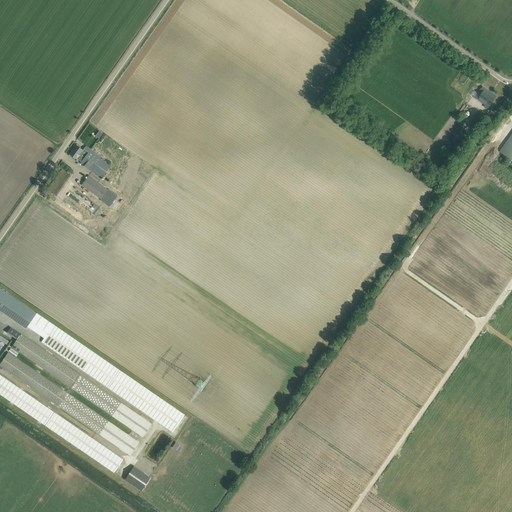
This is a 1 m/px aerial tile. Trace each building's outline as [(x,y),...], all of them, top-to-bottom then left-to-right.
[(482,86),(474,97),(485,105),(484,106),(488,109),(497,96),(482,86)] [(476,117),(472,122),(473,123),(479,128),(483,122),(482,122),(485,117),(484,116),(485,113),(483,111),(477,118),(476,117)] [(459,119),(464,123),(469,117),(463,112),(459,116),(461,117),(459,119)] [(461,126),(450,141),(461,149),(472,134),(461,126)] [(511,132),(500,151),(511,159),(511,132)] [(111,165),(86,146),(83,150),(76,145),(70,154),(77,159),(77,158),(81,162),(80,163),(101,178),(111,165)] [(109,189),(108,190),(89,175),(82,185),(101,199),(100,200),(109,207),(118,196),(109,189)] [(93,212),(98,205),(78,191),(77,191),(74,189),(72,192),(82,199),(79,203),(93,212)] [(0,288),(0,310),(26,328),(36,313),(0,288)] [(184,415),(53,325),(42,342),(173,432),(184,415)] [(12,347),(143,437),(152,424),(11,327),(7,333),(17,339),(12,347)] [(140,442),(8,352),(0,363),(0,366),(130,456),(140,442)] [(0,393),(87,454),(114,472),(123,459),(96,440),(0,374),(0,393)] [(143,491),(153,477),(136,466),(126,480),(143,491)]
